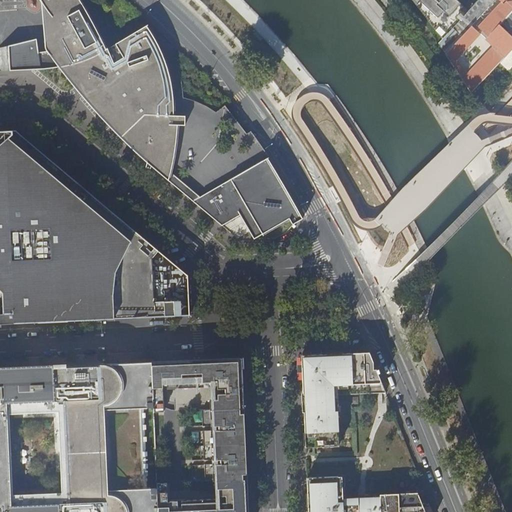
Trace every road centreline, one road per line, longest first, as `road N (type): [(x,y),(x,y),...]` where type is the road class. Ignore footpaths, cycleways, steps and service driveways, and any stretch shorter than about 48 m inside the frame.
road 1 (tertiary): [(157,0),(234,76),(336,241)]
road 2 (residential): [(0,109),(47,118),(209,259)]
road 3 (tertiary): [(350,272),(456,511)]
road 4 (residential): [(0,348),(211,341)]
road 5 (residential): [(268,339),(275,511)]
